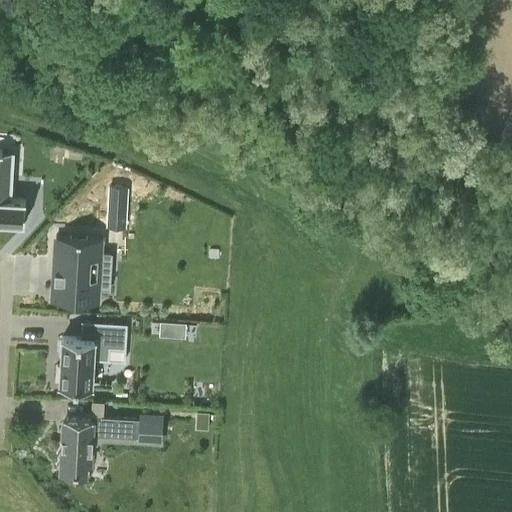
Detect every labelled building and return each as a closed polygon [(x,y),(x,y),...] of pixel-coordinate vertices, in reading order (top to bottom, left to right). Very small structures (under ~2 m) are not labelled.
[(0,220),(24,222),(25,198),(11,198),(14,150),(0,149),(0,220)] [(54,266),(55,266),(54,282),(53,282),(53,284),(54,284),(53,298),(97,301),(98,286),(108,287),(110,254),(100,253),(101,237),(88,236),(87,236),(86,236),(71,235),(70,235),(57,235),(55,263),(55,265),(54,265),(54,266)] [(81,336),(63,335),(61,364),(56,364),(56,379),(60,379),(60,384),(73,385),(73,389),(88,390),(88,386),(92,386),(93,358),(109,359),(110,347),(126,348),(127,323),(91,320),(81,320),(81,336)] [(185,322),(160,321),(158,335),(184,337),(185,322)] [(209,409),(196,409),(195,425),(208,426),(209,409)] [(92,434),(139,437),(140,418),(140,417),(103,415),(101,415),(93,415),(92,418),(91,418),(68,416),(68,417),(64,422),(63,422),(61,449),(58,454),(61,456),(61,460),(60,460),(57,465),(60,467),(60,472),(61,472),(62,470),(80,471),(91,463),(92,434)]
